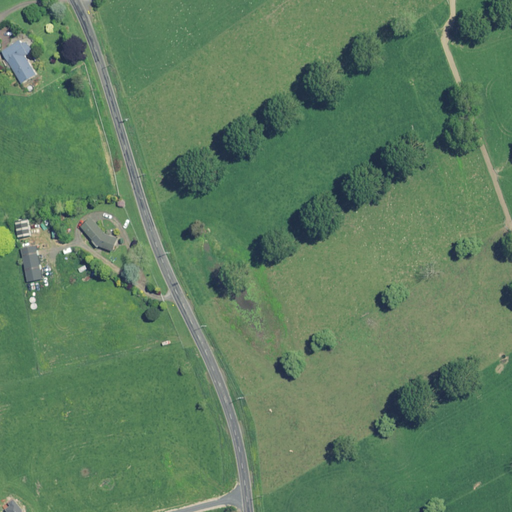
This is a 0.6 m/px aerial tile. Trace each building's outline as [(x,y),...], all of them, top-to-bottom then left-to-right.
[(34,51),(27,38),(3,52),(8,60),(4,62),(8,70),(12,67),(22,84),(38,75),(26,55),(34,51)] [(91,219),(82,227),(91,238),(89,239),(98,250),(101,247),(116,251),(120,239),(106,235),(91,219)] [(44,279),(37,246),(22,249),(29,282),(44,279)] [(75,249),(71,247),(65,256),(69,258),(75,249)] [(82,259),(79,256),(76,259),(73,257),(70,261),(77,266),(82,259)] [(98,271),(94,269),(89,276),(93,278),(98,271)]
